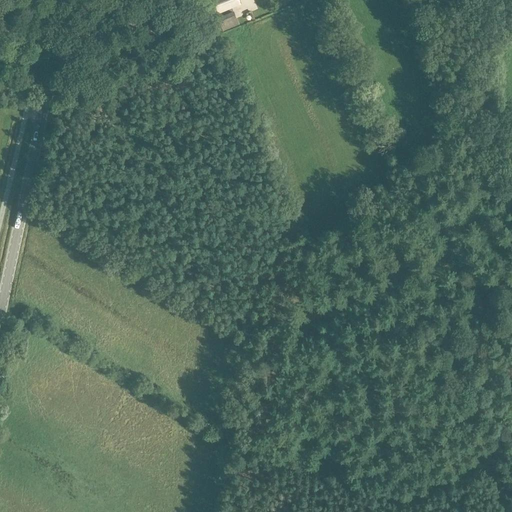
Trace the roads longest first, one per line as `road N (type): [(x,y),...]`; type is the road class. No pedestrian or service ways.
road 1 (tertiary): [(0,314),(65,0)]
road 2 (track): [(245,446),(349,481),(416,485),(469,467),(511,426)]
road 3 (track): [(118,0),(49,73),(0,52)]
